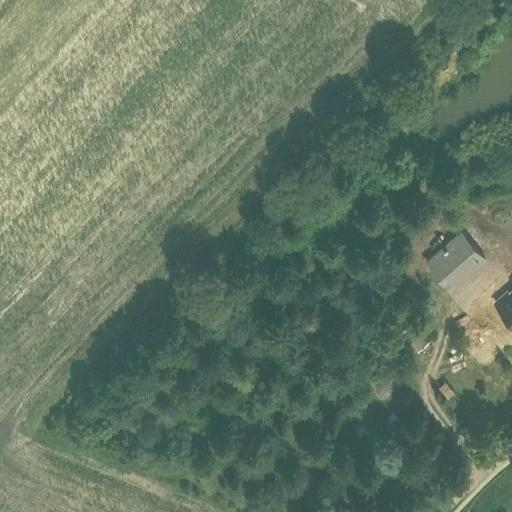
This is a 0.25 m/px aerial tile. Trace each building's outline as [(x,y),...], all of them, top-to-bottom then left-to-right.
[(272,242),(285,229),(276,220),(263,233),(272,242)] [(451,290),(488,258),(462,229),(462,228),(425,260),(451,290)] [(496,304),(484,314),(510,343),(511,340),(511,292),(498,305),(496,304)] [(417,351),(417,352),(429,343),(412,323),(401,335),(417,351)] [(490,338),(477,345),(487,367),(501,360),(490,338)]
